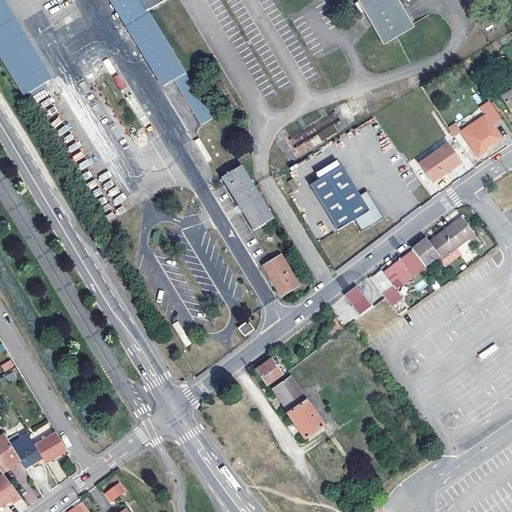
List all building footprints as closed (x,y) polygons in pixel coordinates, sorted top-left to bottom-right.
[(0,0),(0,56),(24,96),(50,81),(0,0)] [(213,118),(141,0),(111,0),(164,86),(173,81),(201,126),(213,118)] [(142,0),(149,10),(165,0),(142,0)] [(358,0),(383,43),(410,27),(394,0),(358,0)] [(511,92),(511,91),(501,97),(511,114),(511,92)] [(495,110),(486,116),(461,132),(471,147),(477,157),(487,151),(486,148),(501,138),(494,128),(502,122),(495,110)] [(338,132),(328,116),(290,140),(299,156),(338,132)] [(453,136),(461,131),(455,122),(447,127),(453,136)] [(199,139),(195,141),(209,164),(212,162),(199,139)] [(461,163),(447,144),(420,163),(432,182),(461,163)] [(254,186),(242,165),(222,178),(254,231),(274,218),(254,186)] [(343,167),(310,185),(337,231),(354,221),(361,233),(383,221),(376,208),(367,193),(360,197),(343,167)] [(298,188),(293,180),(287,183),(293,191),(298,188)] [(437,257),(440,260),(455,249),(459,246),(465,255),(472,250),(453,226),(437,238),(439,240),(431,247),(429,244),(426,240),(413,250),(425,266),(437,257)] [(429,244),(431,247),(439,240),(437,238),(429,244)] [(460,256),(455,249),(440,260),(444,267),(460,256)] [(424,266),(412,251),(383,272),(391,283),(398,278),(402,283),(405,280),(405,281),(407,279),(424,266)] [(281,257),(264,267),(281,295),(298,286),(281,257)] [(393,285),(382,293),(385,298),(391,306),(402,298),(393,285)] [(344,296),(356,311),(368,302),(356,286),(344,296)] [(254,330),(248,321),(237,329),(244,337),(247,335),(254,330)] [(5,372),(14,366),(10,359),(1,365),(5,372)] [(267,386),(270,385),(284,374),(271,359),(255,370),(267,386)] [(9,382),(16,379),(13,372),(6,375),(9,382)] [(290,413),(307,401),(300,391),(290,377),(273,389),(290,413)] [(307,401),(290,413),(288,414),(295,424),(294,425),(295,427),(297,430),(299,429),(305,438),(324,425),(307,401)] [(46,465),(68,453),(57,434),(35,447),(42,459),(46,465)] [(0,438),(0,470),(1,472),(20,459),(11,445),(5,435),(0,438)] [(15,443),(11,445),(20,459),(21,461),(26,469),(42,459),(35,447),(28,435),(21,439),(19,436),(13,439),(15,443)] [(1,472),(3,474),(21,461),(20,459),(1,472)] [(13,504),(21,499),(3,474),(1,472),(0,470),(0,508),(10,501),(13,504)] [(123,489),(118,483),(106,492),(111,498),(123,489)] [(89,511),(81,502),(67,511),(89,511)]
